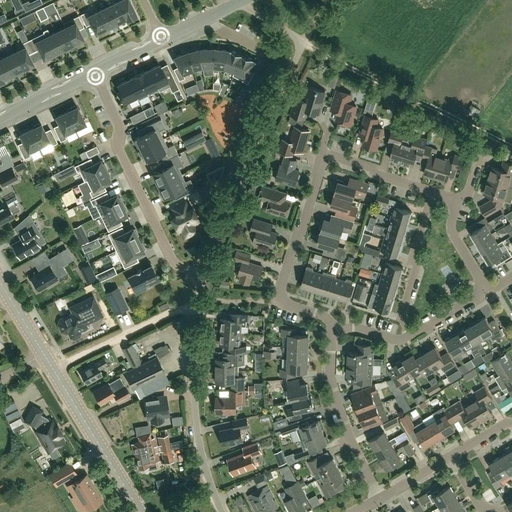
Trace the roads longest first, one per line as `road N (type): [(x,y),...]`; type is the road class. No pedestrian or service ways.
road 1 (unclassified): [(204,275),(303,41)]
road 2 (unclassified): [(222,511),(193,396),(204,275)]
road 3 (residential): [(204,275),(169,256),(120,154),(117,122),(93,73)]
road 4 (track): [(511,147),(303,41)]
road 5 (residential): [(332,328),(325,317),(276,302),(326,158)]
road 6 (tertiary): [(139,511),(42,353)]
road 7 (residential): [(381,497),(345,426),(329,368),(332,328)]
road 8 (track): [(53,370),(166,315),(195,312)]
road 9 (residential): [(411,333),(402,314),(433,191)]
